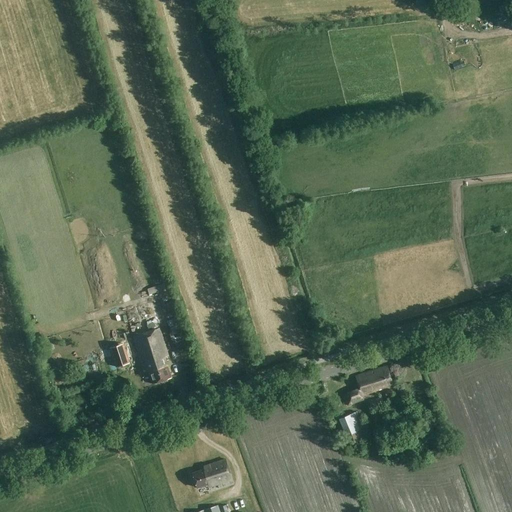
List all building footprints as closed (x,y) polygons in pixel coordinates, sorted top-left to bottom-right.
[(159,328),(133,337),(145,373),(148,372),(152,384),(171,378),(165,357),(168,356),(159,328)] [(124,346),(111,350),(116,367),(129,363),(124,346)] [(381,389),(394,385),(387,366),(356,377),(359,388),(344,395),(347,408),(363,402),(362,397),(382,391),(381,389)] [(387,400),(394,398),(391,389),(385,392),(387,400)] [(371,410),(382,406),(380,398),(369,401),(371,410)] [(392,414),(403,410),(400,401),(389,406),(392,414)] [(366,437),(356,411),(339,418),(348,444),(366,437)] [(379,435),(387,432),(384,422),(381,411),(372,413),(376,425),(379,435)] [(426,422),(422,413),(411,417),(415,427),(426,422)] [(209,487),(232,479),(226,459),(203,467),(204,470),(192,473),(197,488),(208,484),(209,487)]
